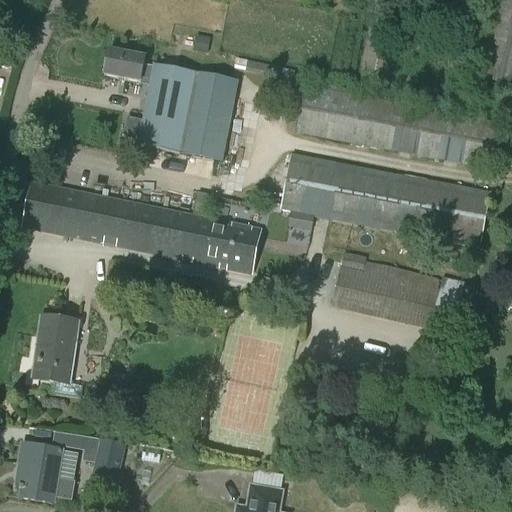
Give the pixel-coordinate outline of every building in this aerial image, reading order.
[(511,1),(505,0),(496,0),(476,80),(511,89),(511,1)] [(392,25),(369,21),(358,79),(381,83),(392,25)] [(137,148),(202,161),(213,163),(229,84),(153,68),(153,70),(142,68),(144,60),(108,53),(103,78),(139,85),(139,84),(149,86),(137,148)] [(284,70),(235,60),(233,71),(282,81),(284,70)] [(316,90),(354,97),(356,89),(317,82),(316,90)] [(496,158),(502,126),(502,125),(450,116),(436,113),(354,97),(316,90),(304,88),(295,136),(493,173),(496,158)] [(511,128),(502,126),(496,158),(509,161),(511,153),(511,152),(511,128)] [(279,213),(448,245),(459,188),(290,156),(279,213)] [(22,230),(202,267),(211,222),(31,185),(22,230)] [(490,194),(459,188),(448,245),(480,251),(490,194)] [(261,232),(211,222),(202,267),(252,277),(261,232)] [(435,310),(467,318),(474,289),(365,264),(366,261),(343,255),(331,310),(430,333),(435,310)] [(77,326),(38,320),(36,341),(40,341),(34,382),(53,384),(51,398),(81,402),(83,388),(68,386),(77,326)] [(122,450),(102,445),(94,479),(114,484),(122,450)] [(75,484),(57,480),(61,454),(22,447),(18,469),(25,471),(20,501),(52,506),(53,500),(71,503),(75,484)] [(279,511),(282,494),(251,489),(246,511),(241,511),(239,511),(238,511),(279,511)]
